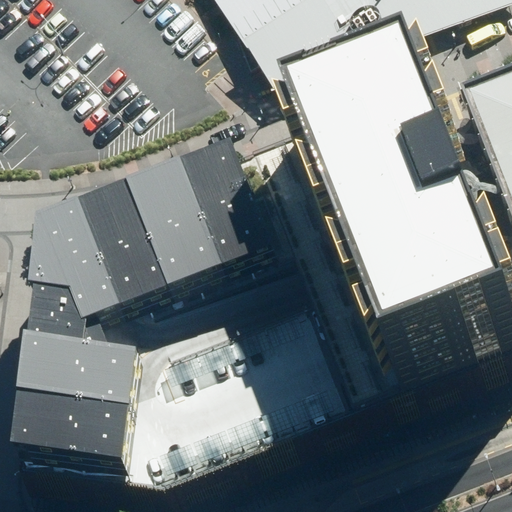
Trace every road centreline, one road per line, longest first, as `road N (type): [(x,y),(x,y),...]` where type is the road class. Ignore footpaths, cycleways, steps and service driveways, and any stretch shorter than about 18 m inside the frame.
road 1 (residential): [(45,214),(92,209),(511,48)]
road 2 (residential): [(0,494),(35,216)]
